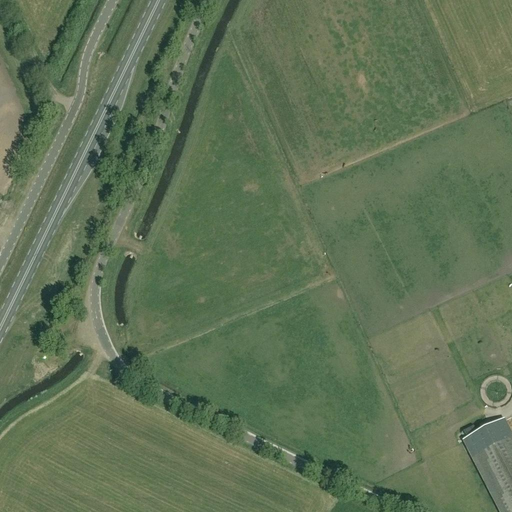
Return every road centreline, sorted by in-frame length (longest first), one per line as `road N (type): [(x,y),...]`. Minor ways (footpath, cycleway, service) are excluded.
road 1 (tertiary): [(398,511),(142,385),(115,362),(99,333),(98,267),(208,0)]
road 2 (primary): [(0,330),(158,0)]
road 3 (tertiary): [(111,0),(84,58),(76,103),(0,261)]
